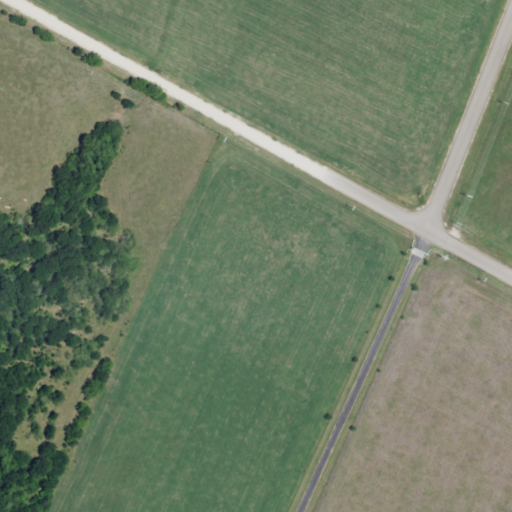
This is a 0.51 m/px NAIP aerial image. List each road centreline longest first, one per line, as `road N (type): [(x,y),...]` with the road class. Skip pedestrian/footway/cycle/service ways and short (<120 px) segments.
road 1 (residential): [(511,280),(10,0)]
road 2 (residential): [(511,5),(423,231)]
